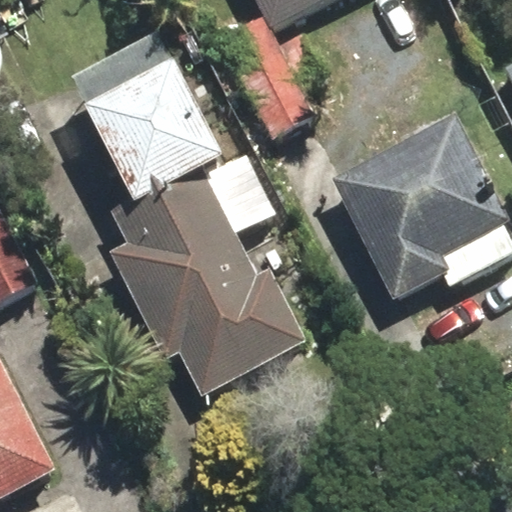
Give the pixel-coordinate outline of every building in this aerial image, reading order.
[(244,0),(268,46),(358,0),(244,0)] [(329,91),(305,43),(271,61),(262,44),(223,63),(269,154),(308,134),(295,108),(329,91)] [(215,185),(153,63),(71,105),(84,130),(76,134),(126,231),(215,185)] [(511,257),(451,137),(329,199),(390,319),(442,293),(447,302),(511,269),(511,257)] [(126,231),(96,247),(163,377),(179,369),(199,408),(303,355),(267,287),(253,294),(229,249),(274,225),(246,170),(215,185),(126,231)] [(0,312),(36,294),(0,221),(0,312)] [(0,511),(2,511),(52,487),(0,384),(0,511)]
